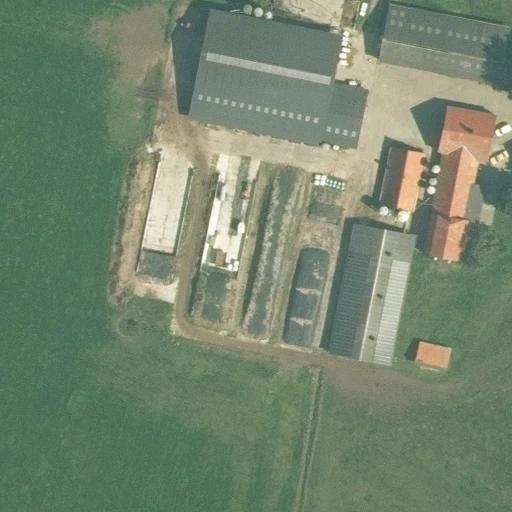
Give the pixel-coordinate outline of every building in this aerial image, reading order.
[(212,16),(194,119),(324,143),(356,149),(367,89),(335,82),(343,40),(212,16)] [(487,162),(496,116),(447,107),(437,153),(441,154),(430,215),(431,215),(430,215),(423,255),(462,262),(469,224),(478,225),(485,187),(475,185),(479,161),(487,162)] [(414,212),(425,154),(390,147),(378,205),(414,212)] [(391,366),(416,235),(353,223),(328,354),(391,366)] [(446,372),(451,348),(419,342),(414,365),(446,372)]
